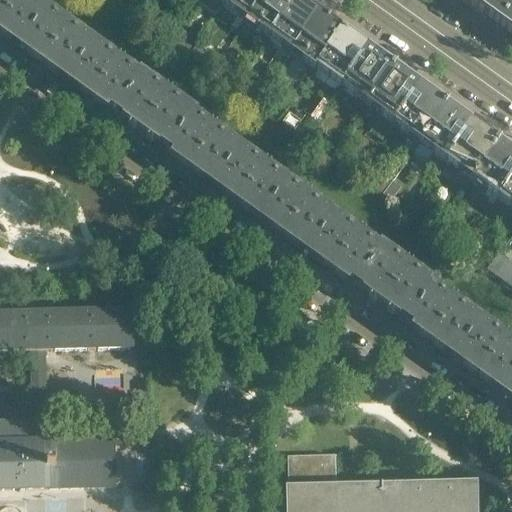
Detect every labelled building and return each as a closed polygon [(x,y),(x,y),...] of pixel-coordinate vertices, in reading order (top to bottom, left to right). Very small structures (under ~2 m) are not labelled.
[(0,0),(0,36),(19,50),(45,14),(25,0),(0,0)] [(249,20),(262,0),(213,0),(236,16),(238,12),(249,20)] [(269,40),(296,2),(293,0),(262,0),(249,20),(259,27),(256,31),(269,40)] [(458,0),(476,12),(484,0),(458,0)] [(511,0),(484,0),(476,12),(511,37),(511,0)] [(294,52),(319,18),(296,2),(269,40),(281,49),(284,45),(294,52)] [(66,84),(92,48),(45,14),(19,50),(66,84)] [(314,72),(317,69),(342,35),(319,18),(294,52),(304,60),(302,63),(314,72)] [(343,87),(367,53),(342,35),(317,69),(343,87)] [(139,81),(92,48),(66,84),(114,118),(116,116),(115,115),(139,81)] [(372,103),(394,72),(367,53),(343,87),(356,97),(358,93),(372,103)] [(392,128),(420,91),(394,72),(372,103),(369,106),(382,116),(380,119),(392,128)] [(193,117),(140,79),(139,81),(115,115),(116,116),(128,125),(128,128),(133,131),(136,130),(146,138),(146,141),(151,144),(154,143),(166,152),(167,152),(191,119),(192,119),(193,117)] [(421,143),(446,109),(420,91),(392,128),(405,137),(408,134),(421,143)] [(319,121),(331,104),(321,97),(309,114),(319,121)] [(444,166),(472,128),(446,109),(421,143),(418,147),(444,166)] [(238,152),(192,119),(191,119),(167,152),(166,152),(165,154),(213,188),(238,152)] [(473,181),(498,147),(472,128),(444,166),(457,175),(460,171),(473,181)] [(498,201),(511,181),(511,156),(498,147),(473,181),(472,183),(498,201)] [(260,222),(286,186),(238,152),(213,188),(260,222)] [(511,211),(511,181),(498,201),(511,211)] [(307,256),(333,220),(286,186),(260,222),(307,256)] [(354,290),(381,252),(380,251),(379,253),(333,220),(307,256),(354,290)] [(406,327),(432,291),(433,289),(430,287),(381,252),(354,290),(355,290),(356,288),(368,297),(368,300),(373,304),(376,302),(387,310),(386,313),(392,317),(394,316),(407,324),(405,326),(406,327)] [(434,293),(438,287),(433,283),(430,287),(433,289),(432,291),(434,293)] [(479,325),(434,293),(432,291),(406,327),(453,361),(479,325)] [(0,491),(113,488),(112,442),(47,443),(44,353),(131,351),(130,315),(0,318),(0,491)] [(500,395),(511,377),(511,348),(479,325),(453,361),(500,395)] [(511,403),(511,377),(500,395),(511,403)] [(476,511),(476,487),(336,490),(335,458),(287,460),(288,492),(285,492),(285,511),(476,511)]
